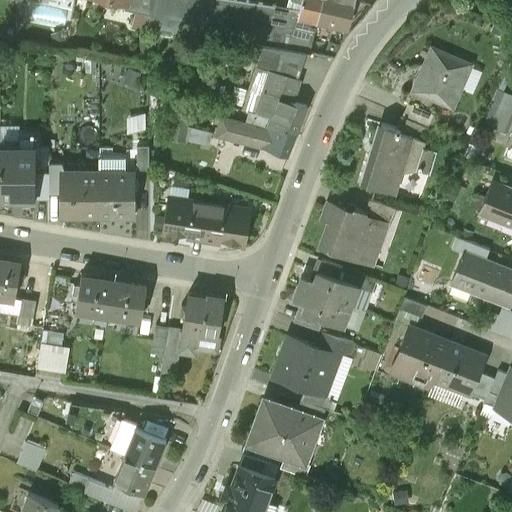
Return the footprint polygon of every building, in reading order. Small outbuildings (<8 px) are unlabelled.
[(107,6),(123,10),(126,10),(128,0),(104,0),(108,1),(107,6)] [(149,17),(149,0),(128,0),(126,10),(123,10),(123,11),(149,17)] [(309,53),(316,24),(295,19),(297,13),(223,0),(149,0),(149,17),(149,27),(208,36),(206,40),(227,43),(228,39),(309,53)] [(349,0),(355,1),(354,0),(290,0),(290,2),(299,7),(297,13),(295,19),(316,24),(318,16),(321,0),(349,0)] [(347,26),(355,1),(349,0),(321,0),(318,16),(347,26)] [(263,46),(257,63),(297,79),(306,53),(263,46)] [(471,64),(433,47),(414,89),(452,106),(471,64)] [(250,87),(245,109),(250,110),(263,115),(272,117),(269,123),(296,133),(306,106),(290,101),(297,79),(257,63),(250,87)] [(502,129),(511,105),(511,91),(497,85),(482,121),(502,129)] [(187,139),(209,145),(213,132),(189,126),(194,101),(175,99),(169,135),(187,139)] [(408,103),(402,117),(429,128),(434,115),(408,103)] [(287,155),(296,133),(269,123),(261,120),(263,115),(250,110),(248,123),(223,117),(219,135),(260,145),(287,155)] [(402,117),(398,129),(400,129),(399,132),(425,141),(429,128),(402,117)] [(398,129),(381,124),(373,153),(369,152),(360,182),(395,194),(402,171),(422,169),(430,173),(433,149),(424,147),(425,141),(399,132),(400,129),(398,129)] [(137,168),(149,169),(149,145),(137,145),(137,168)] [(0,199),(35,199),(35,172),(35,147),(0,146),(0,199)] [(49,192),(62,192),(63,173),(64,174),(64,164),(49,164),(49,172),(49,192)] [(35,172),(35,199),(49,199),(49,192),(49,172),(35,172)] [(62,212),(98,213),(98,174),(64,174),(63,173),(62,192),(62,212)] [(98,213),(134,213),(134,173),(98,173),(98,174),(98,213)] [(511,188),(494,181),(481,211),(511,224),(511,188)] [(190,236),(204,238),(210,202),(187,198),(186,201),(167,198),(162,230),(191,234),(190,236)] [(384,221),(383,222),(390,224),(396,207),(370,199),(365,211),(366,212),(365,214),(384,221)] [(217,238),(246,243),(251,211),(232,208),(232,205),(210,202),(204,238),(217,240),(217,238)] [(329,202),(322,219),(330,222),(322,244),(369,262),(383,222),(384,221),(365,214),(366,212),(365,211),(355,207),(351,218),(343,215),(346,208),(329,202)] [(453,282),(510,305),(511,298),(511,269),(465,251),(453,282)] [(322,258),(318,269),(339,277),(343,265),(322,258)] [(0,297),(15,300),(21,263),(0,259),(0,297)] [(302,274),(298,286),(350,305),(358,284),(339,277),(318,269),(314,279),(302,274)] [(107,320),(114,278),(82,273),(76,309),(94,312),(93,318),(107,320)] [(140,320),(146,284),(114,278),(107,320),(122,323),(123,317),(140,320)] [(350,305),(298,286),(294,297),(306,301),(302,311),(323,318),(343,325),(350,305)] [(200,346),(215,348),(225,297),(207,294),(207,297),(188,293),(181,330),(181,331),(182,331),(202,334),(200,346)] [(400,307),(422,316),(427,304),(405,295),(400,307)] [(19,326),(32,328),(36,302),(23,300),(19,326)] [(323,318),(302,311),(298,322),(319,329),(323,318)] [(164,356),(168,328),(153,325),(149,353),(164,356)] [(434,379),(449,341),(409,325),(390,371),(431,388),(434,379)] [(181,331),(181,330),(168,328),(164,356),(178,358),(182,331),(181,331)] [(322,330),(316,345),(339,353),(348,357),(354,342),(322,330)] [(280,356),(273,376),(324,394),(339,353),(316,345),(296,338),(288,358),(280,356)] [(434,379),(469,393),(478,371),(484,355),(449,341),(434,379)] [(66,371),(70,348),(42,344),(39,366),(66,371)] [(511,368),(510,374),(496,408),(511,414),(511,368)] [(485,403),(496,408),(510,374),(498,370),(495,378),(486,400),(485,403)] [(478,371),(469,393),(486,400),(495,378),(478,371)] [(29,412),(38,416),(44,403),(35,398),(29,412)] [(265,399),(248,444),(285,457),(305,464),(305,463),(321,422),(309,417),(310,416),(297,411),(265,399)] [(309,417),(321,422),(326,408),(301,399),(297,411),(310,416),(309,417)] [(128,449),(137,428),(138,424),(123,418),(113,442),(128,449)] [(126,455),(154,467),(165,440),(137,428),(128,449),(126,455)] [(26,442),(17,463),(37,471),(45,450),(26,442)] [(115,482),(143,494),(154,467),(126,455),(115,482)] [(244,455),(240,466),(263,475),(267,463),(244,455)] [(305,464),(285,457),(281,468),(306,477),(310,465),(305,463),(305,464)] [(240,466),(224,511),(225,511),(262,511),(274,479),(263,475),(240,466)] [(135,511),(143,494),(115,482),(112,489),(75,474),(70,486),(133,511),(135,511)] [(21,511),(54,511),(58,504),(29,493),(21,511)] [(203,501),(197,511),(216,511),(218,509),(203,501)]
